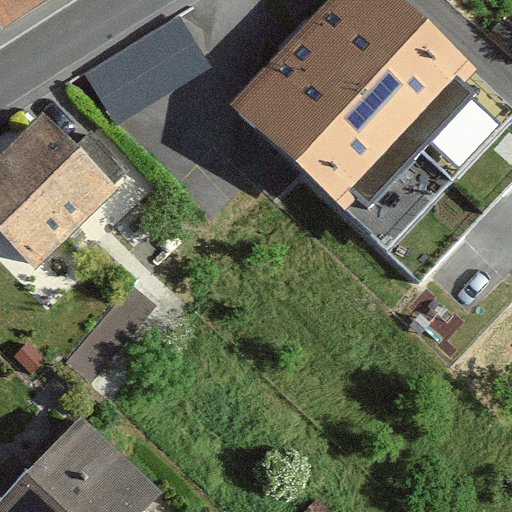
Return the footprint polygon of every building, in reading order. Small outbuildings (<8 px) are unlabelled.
[(0,0),(0,40),(4,46),(71,0),(0,0)] [(474,69),(399,0),(328,0),(231,106),(344,210),(474,69)] [(120,118),(216,64),(186,10),(90,64),(120,118)] [(79,164),(51,132),(0,178),(0,248),(29,280),(114,202),(79,164)] [(106,139),(79,164),(114,202),(141,177),(106,139)] [(0,511),(123,511),(142,492),(60,418),(0,484),(0,511)]
